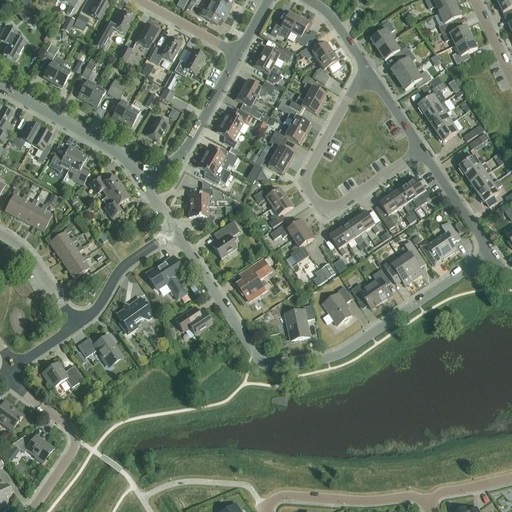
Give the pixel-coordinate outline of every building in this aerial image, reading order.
[(70,16),(78,0),(61,0),(61,2),(70,7),(66,14),(70,16)] [(100,22),(109,6),(98,0),(95,0),(87,15),(100,22)] [(228,12),(234,2),(229,0),(211,0),(210,2),(228,12)] [(440,15),(456,7),(452,0),(440,0),(439,1),(438,0),(428,0),(425,1),(430,11),(436,8),(440,15)] [(511,0),(508,0),(498,5),(503,15),(504,15),(506,19),(511,16),(511,0)] [(179,2),(176,7),(183,10),(186,5),(179,2)] [(222,23),(228,12),(210,2),(205,12),(202,11),(198,16),(209,22),(212,17),(222,23)] [(441,34),(452,28),(450,24),(461,18),(456,7),(440,15),(445,26),(439,29),(441,34)] [(23,8),(17,13),(24,21),(30,16),(23,8)] [(124,37),(134,19),(121,12),(113,27),(106,23),(93,47),(102,52),(110,38),(113,31),(124,37)] [(290,34),(299,18),(289,13),(281,27),(276,24),(270,35),(276,38),(277,35),(281,37),(281,36),(287,40),(290,34)] [(89,20),(80,15),(74,26),(83,31),(89,20)] [(75,20),(68,17),(62,30),(68,33),(75,20)] [(299,18),(290,34),(297,38),(294,42),(305,48),(308,42),(301,38),(304,32),(307,34),(311,25),(299,18)] [(378,52),(393,42),(389,36),(395,31),(389,23),(378,30),(382,34),(371,42),(378,52)] [(148,50),(157,32),(145,25),(135,43),(148,50)] [(15,63),(26,44),(20,35),(6,27),(0,38),(0,39),(7,44),(8,47),(3,56),(15,63)] [(456,47),(472,39),(466,28),(455,34),(452,28),(441,34),(444,39),(446,43),(452,40),(456,47)] [(171,63),(181,46),(169,39),(161,52),(156,49),(149,61),(158,66),(162,58),(171,63)] [(472,39),(456,47),(459,54),(452,57),(457,67),(468,61),(466,56),(477,50),(472,39)] [(400,59),(409,52),(403,44),(397,48),(393,42),(378,52),(385,62),(396,55),(399,60),(400,59)] [(313,57),(317,63),(332,53),(326,44),(312,53),(309,48),(299,55),(302,60),(305,58),(307,61),(313,57)] [(52,62),(59,50),(50,45),(44,57),(52,62)] [(132,51),(124,47),(116,61),(124,65),(132,51)] [(258,58),(274,66),(277,60),(283,64),(285,61),(288,62),(291,57),(280,51),(278,56),(263,48),(258,58)] [(196,77),(206,59),(192,52),(184,65),(180,62),(174,73),(179,76),(183,70),(196,77)] [(398,82),(415,71),(411,64),(416,61),(409,52),(400,59),(403,64),(391,72),(398,82)] [(332,53),(317,63),(321,69),(315,73),(311,79),(324,86),(328,79),(326,76),(329,74),(331,76),(340,70),(336,64),(338,62),(332,53)] [(52,84),(61,68),(64,63),(56,58),(53,63),(52,63),(43,78),(52,84)] [(271,72),(274,66),(258,58),(252,67),(268,76),(266,80),(275,85),(278,83),(280,80),(279,77),(271,72)] [(85,65),(78,61),(72,72),(79,75),(85,65)] [(92,65),(89,63),(81,77),(87,80),(95,67),(92,65)] [(143,74),(148,76),(152,67),(146,65),(143,74)] [(61,68),(52,84),(62,89),(71,74),(61,68)] [(135,81),(138,75),(131,71),(128,77),(135,81)] [(415,71),(398,82),(405,92),(417,85),(420,89),(431,82),(425,73),(419,77),(415,71)] [(299,95),(322,107),(327,97),(315,91),(318,85),(305,78),(302,84),(305,85),(303,89),(309,92),(306,98),(300,94),(299,95)] [(438,78),(430,83),(433,89),(442,83),(438,78)] [(239,91),(255,100),(259,94),(265,97),(267,94),(271,96),(275,89),(264,83),(261,90),(245,81),(239,91)] [(87,103),(96,88),(86,82),(77,98),(87,103)] [(113,98),(120,85),(114,82),(107,95),(113,98)] [(172,85),(167,83),(164,88),(169,91),(172,85)] [(446,88),(443,83),(442,83),(433,89),(432,90),(436,95),(446,88)] [(120,85),(113,98),(119,102),(127,88),(120,85)] [(426,86),(421,89),(425,95),(431,92),(426,86)] [(96,88),(87,103),(97,109),(106,93),(96,88)] [(174,96),(164,90),(159,99),(169,104),(174,96)] [(252,106),(255,100),(239,91),(234,101),(250,110),(256,113),(258,110),(252,106)] [(458,99),(463,96),(465,94),(463,91),(455,96),(458,99)] [(158,97),(152,94),(145,106),(151,110),(158,97)] [(316,117),(322,107),(299,95),(296,101),(294,104),(291,103),(288,108),(299,114),(302,109),(316,117)] [(425,117),(439,106),(433,97),(418,107),(425,117)] [(122,123),(131,107),(121,102),(112,117),(122,123)] [(467,107),(464,102),(459,105),(462,110),(464,109),(467,114),(470,112),(467,107)] [(431,126),(446,116),(445,115),(450,112),(444,103),(439,106),(425,117),(431,126)] [(305,137),(310,127),(296,119),(299,114),(288,108),(280,104),(277,110),(288,115),(286,119),(293,122),(289,128),(305,137)] [(131,107),(122,123),(131,128),(140,113),(131,107)] [(1,110),(0,112),(0,142),(4,145),(13,129),(7,126),(12,116),(1,110)] [(221,124),(238,133),(243,124),(247,126),(250,120),(239,114),(236,120),(226,114),(221,124)] [(437,135),(452,125),(446,116),(431,126),(437,135)] [(157,143),(167,125),(156,119),(146,136),(157,143)] [(233,142),(238,133),(221,124),(216,133),(226,139),(223,144),(233,150),(236,144),(233,142)] [(31,147),(40,131),(29,125),(23,137),(18,134),(12,145),(21,150),(24,143),(31,147)] [(452,125),(437,135),(443,144),(458,134),(452,125)] [(474,131),(478,136),(484,132),(480,127),(474,131)] [(300,147),(305,137),(289,128),(286,135),(280,131),(278,134),(275,132),(271,138),(285,145),(288,140),(300,147)] [(40,131),(31,147),(38,151),(34,157),(38,159),(37,162),(42,164),(50,151),(45,149),(51,138),(40,131)] [(478,136),(474,131),(463,138),(467,144),(478,136)] [(282,151),(285,145),(271,138),(268,144),(271,146),(270,149),(276,152),(273,158),(289,167),(294,157),(282,151)] [(483,144),(479,139),(469,146),(472,151),(483,144)] [(78,154),(79,153),(69,148),(62,160),(55,156),(49,167),(60,174),(62,169),(68,172),(78,154)] [(207,149),(202,159),(219,168),(226,172),(227,170),(229,166),(232,168),(237,159),(220,149),(217,155),(207,149)] [(87,159),(78,154),(68,172),(73,175),(71,179),(83,186),(89,175),(81,170),(87,159)] [(283,177),(289,167),(273,158),(269,165),(263,161),(261,164),(267,168),(283,177)] [(480,162),(477,162),(474,158),(459,168),(460,170),(459,171),(463,177),(465,176),(466,177),(481,167),(485,164),(482,160),(480,162)] [(219,168),(202,159),(197,168),(206,174),(203,179),(214,185),(217,179),(220,181),(219,182),(225,186),(228,181),(227,180),(230,174),(226,172),(219,168)] [(261,169),(254,166),(251,171),(258,175),(261,169)] [(472,186),(487,176),(486,175),(481,167),(466,177),(472,186)] [(478,195),(493,185),(487,176),(472,186),(478,195)] [(107,198),(122,188),(114,177),(104,184),(101,178),(89,186),(96,196),(102,191),(107,198)] [(415,178),(406,185),(421,207),(429,201),(430,202),(435,198),(429,189),(424,192),(415,178)] [(493,185),(478,195),(484,205),(485,204),(489,209),(497,203),(494,198),(499,195),(496,191),(502,187),(499,181),(493,185)] [(415,211),(421,207),(406,185),(397,191),(411,212),(416,220),(419,218),(415,211)] [(122,188),(107,198),(103,201),(107,207),(105,209),(111,220),(123,212),(119,206),(129,199),(122,188)] [(272,209),(287,199),(281,190),(271,196),(267,189),(254,198),(259,206),(261,205),(262,207),(268,203),(272,209)] [(23,202),(21,201),(16,198),(18,192),(15,190),(12,196),(13,196),(4,213),(14,218),(23,202)] [(188,208),(208,208),(208,197),(212,197),(212,191),(210,191),(202,191),(200,191),(200,197),(188,197),(188,208)] [(408,214),(411,212),(397,191),(388,197),(398,212),(404,208),(408,214)] [(33,207),(31,206),(25,203),(28,197),(24,195),(21,201),(23,202),(14,218),(24,223),(33,207)] [(392,216),(398,212),(388,197),(378,203),(388,217),(382,220),(389,231),(395,227),(393,224),(396,222),(392,216)] [(287,199),(272,209),(276,215),(270,219),(272,222),(269,224),(273,230),(283,223),(280,218),(294,208),(287,199)] [(42,212),(40,211),(35,208),(38,203),(34,200),(31,206),(33,207),(24,223),(33,228),(42,212)] [(42,212),(33,228),(43,234),(52,217),(44,213),(47,208),(43,206),(40,211),(42,212)] [(208,218),(208,208),(188,208),(188,219),(199,219),(200,225),(214,225),(214,218),(208,218)] [(356,218),(366,233),(372,229),(376,235),(379,233),(375,227),(365,212),(356,218)] [(360,237),(366,233),(356,218),(347,224),(361,245),(364,243),(360,237)] [(293,241),(309,231),(302,221),(288,231),(285,226),(270,236),(274,241),(282,236),(283,239),(289,235),(293,241)] [(460,222),(454,226),(457,232),(463,228),(460,222)] [(230,239),(239,233),(232,223),(213,236),(218,244),(217,245),(217,244),(212,247),(220,259),(236,248),(230,239)] [(358,247),(361,245),(347,224),(338,230),(348,245),(354,241),(358,247)] [(437,240),(449,258),(457,252),(453,246),(460,241),(449,224),(442,229),(446,235),(437,240)] [(71,243),(69,241),(66,236),(71,233),(68,229),(63,232),(64,234),(49,244),(55,253),(71,243)] [(342,249),(348,245),(338,230),(329,236),(339,251),(343,257),(346,255),(342,249)] [(309,231),(293,241),(297,246),(291,250),(293,254),(290,256),(297,265),(309,257),(303,248),(315,240),(309,231)] [(103,244),(107,241),(103,235),(99,238),(103,244)] [(77,252),(76,250),(72,245),(77,241),(74,238),(69,241),(71,243),(55,253),(61,262),(77,252)] [(449,258),(437,240),(430,246),(427,242),(419,247),(434,269),(442,264),(441,263),(449,258)] [(400,261),(414,281),(424,275),(420,270),(426,266),(411,244),(404,248),(405,248),(401,251),(406,257),(400,261)] [(83,261),(82,259),(78,254),(83,250),(80,247),(76,250),(77,252),(61,262),(67,271),(83,261)] [(83,261),(67,271),(74,280),(89,270),(84,263),(89,259),(87,256),(82,259),(83,261)] [(177,301),(186,295),(175,278),(182,274),(173,259),(147,276),(156,290),(166,284),(177,301)] [(250,278),(243,282),(237,286),(249,303),(266,292),(259,282),(272,273),(264,260),(258,264),(246,272),(250,278)] [(334,266),(336,270),(344,265),(341,261),(334,266)] [(405,288),(414,281),(400,261),(392,267),(389,263),(383,267),(396,287),(402,283),(405,288)] [(336,275),(329,264),(321,269),(328,280),(336,275)] [(328,281),(321,271),(315,275),(318,279),(314,282),(317,288),(328,281)] [(370,287),(382,304),(392,297),(384,286),(389,283),(381,271),(373,277),(377,283),(370,287)] [(382,304),(370,287),(364,292),(360,286),(351,292),(359,303),(363,300),(371,311),(382,304)] [(348,320),(352,318),(344,306),(352,301),(344,289),(337,293),(339,295),(323,306),(337,328),(343,324),(345,324),(348,322),(348,320)] [(148,322),(155,316),(146,304),(140,308),(137,305),(133,304),(129,307),(124,306),(123,311),(119,314),(118,318),(121,323),(119,325),(125,334),(129,335),(134,331),(135,327),(132,324),(138,320),(148,322)] [(195,337),(212,326),(200,306),(175,322),(183,333),(189,329),(195,337)] [(304,312),(288,315),(284,316),(288,333),(289,338),(288,338),(290,344),(299,342),(299,341),(310,339),(307,322),(314,320),(311,307),(303,309),(304,312)] [(107,366),(121,357),(107,337),(94,346),(89,340),(83,344),(91,355),(97,351),(102,359),(101,360),(105,366),(106,365),(107,366)] [(87,362),(80,353),(75,356),(81,366),(87,362)] [(71,389),(83,381),(74,367),(64,374),(58,364),(41,375),(47,383),(48,382),(53,389),(65,381),(71,389)] [(19,423),(24,416),(5,402),(0,408),(0,423),(11,432),(18,423),(19,423)] [(42,465),(53,450),(35,437),(32,442),(25,438),(13,446),(24,454),(26,451),(36,457),(34,459),(42,465)] [(12,462),(19,450),(12,446),(5,458),(12,462)] [(0,484),(0,506),(6,506),(11,495),(3,484),(0,484)]
